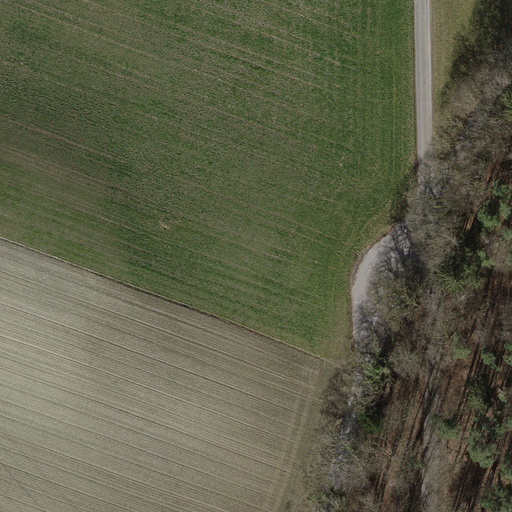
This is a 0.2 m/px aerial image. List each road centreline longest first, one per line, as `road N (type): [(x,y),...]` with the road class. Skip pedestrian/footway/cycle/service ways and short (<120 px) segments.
road 1 (unclassified): [(307,511),(444,200)]
road 2 (unclassified): [(444,200),(418,53),(418,0)]
road 3 (unclassified): [(444,200),(511,62)]
